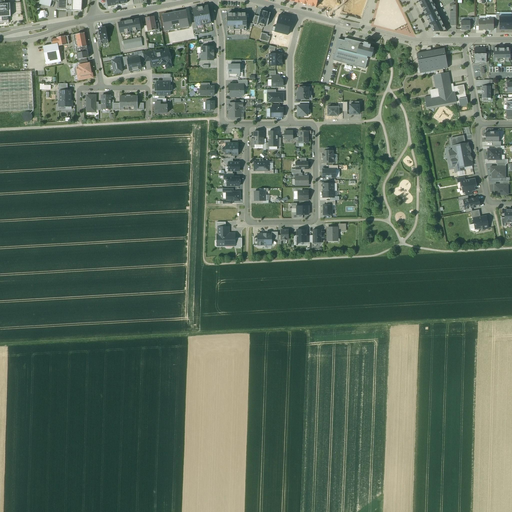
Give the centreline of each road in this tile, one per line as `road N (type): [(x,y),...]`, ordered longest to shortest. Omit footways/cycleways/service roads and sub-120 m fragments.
road 1 (track): [(511,317),(0,343)]
road 2 (track): [(0,130),(220,117)]
road 3 (residential): [(246,124),(247,223),(313,223)]
road 4 (residential): [(213,0),(221,121),(246,124)]
road 5 (residential): [(300,11),(424,40)]
